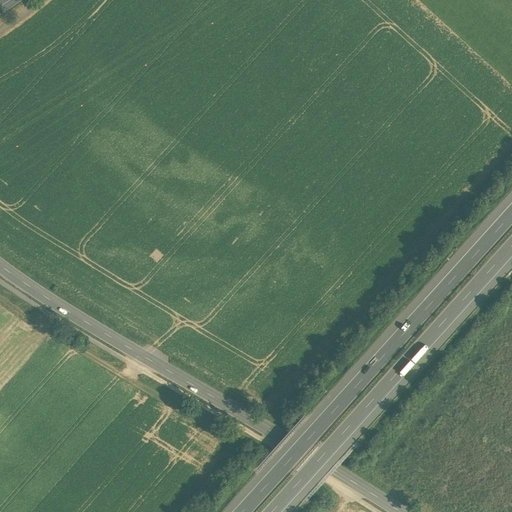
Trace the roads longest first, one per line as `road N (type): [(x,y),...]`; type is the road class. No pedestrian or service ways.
road 1 (secondary): [(399,511),(0,265)]
road 2 (motorway): [(511,212),(241,511)]
road 3 (motorway): [(271,511),(511,244)]
